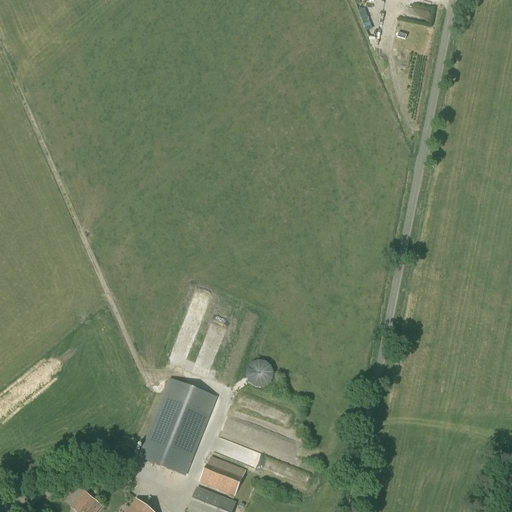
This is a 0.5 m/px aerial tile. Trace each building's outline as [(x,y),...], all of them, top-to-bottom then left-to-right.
[(170,381),(139,461),(186,480),(216,399),(170,381)] [(199,483),(235,497),(247,471),(211,457),(199,483)] [(188,511),(189,511),(232,511),(236,504),(197,489),(188,511)] [(98,511),(102,507),(91,497),(79,511),(98,511)] [(152,511),(136,500),(126,511),(152,511)]
